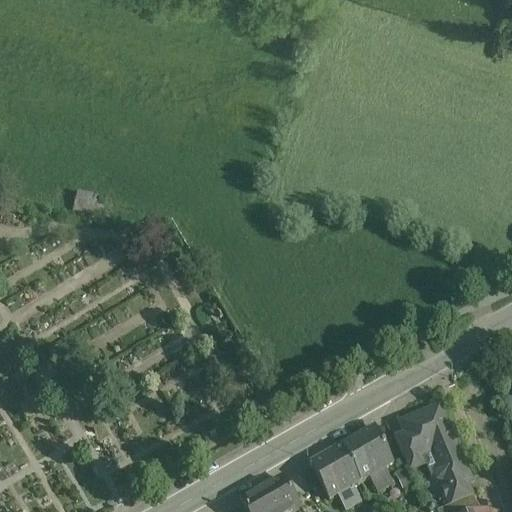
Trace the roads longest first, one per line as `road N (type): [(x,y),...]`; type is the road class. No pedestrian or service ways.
road 1 (secondary): [(170,511),(438,365)]
road 2 (residential): [(502,511),(438,365)]
